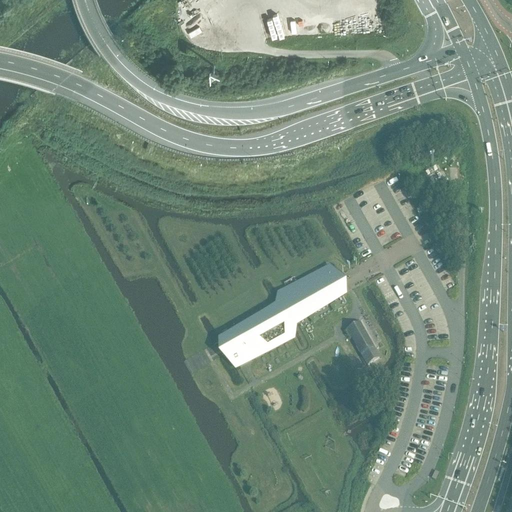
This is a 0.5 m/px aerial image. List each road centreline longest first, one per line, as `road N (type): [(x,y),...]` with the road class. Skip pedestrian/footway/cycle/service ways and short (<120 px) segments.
road 1 (motorway): [(0,60),(65,80),(195,143),(236,148),(287,141),(472,79)]
road 2 (primary): [(472,79),(493,169),(492,312),(481,405),(447,511)]
road 3 (motorway): [(461,52),(280,109),(214,111),(144,89),(103,46),(82,0)]
road 4 (track): [(458,338),(453,168)]
road 5 (primary): [(477,511),(511,390)]
